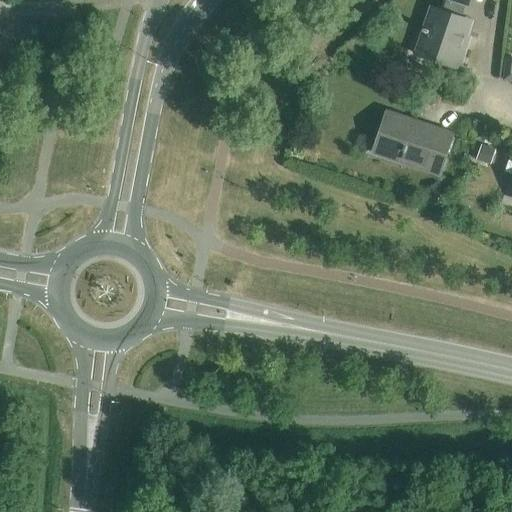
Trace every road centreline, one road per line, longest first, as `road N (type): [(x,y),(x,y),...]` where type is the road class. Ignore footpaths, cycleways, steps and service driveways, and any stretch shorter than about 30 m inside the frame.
road 1 (tertiary): [(127,247),(166,58),(209,0)]
road 2 (tertiary): [(158,0),(103,241)]
road 3 (secondary): [(511,371),(270,323)]
road 4 (track): [(511,506),(407,489),(325,494)]
road 5 (unclassified): [(85,342),(85,479)]
road 6 (unclassified): [(85,479),(113,345)]
road 7 (secondary): [(149,319),(270,323)]
